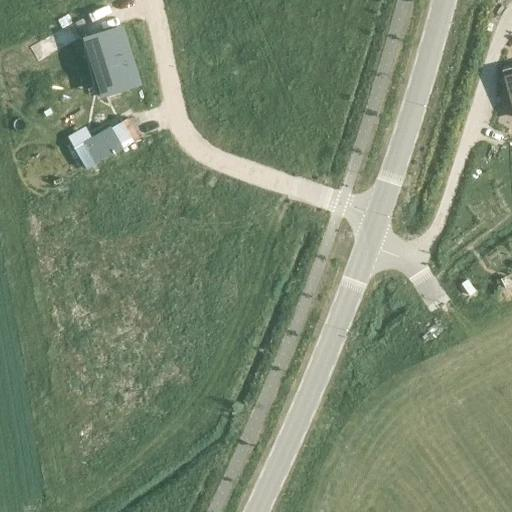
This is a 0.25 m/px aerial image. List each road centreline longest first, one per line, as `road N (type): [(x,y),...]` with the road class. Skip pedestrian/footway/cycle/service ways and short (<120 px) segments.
road 1 (residential): [(373,230),(340,207),(203,157),(174,123),(146,0)]
road 2 (tertiary): [(253,511),(373,230)]
road 3 (residential): [(410,261),(434,231),(511,6)]
road 4 (tertiary): [(373,230),(442,0)]
